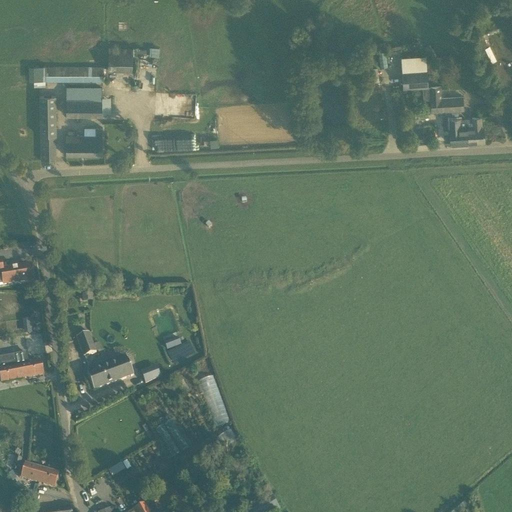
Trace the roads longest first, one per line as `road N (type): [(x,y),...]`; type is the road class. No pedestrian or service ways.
road 1 (unclassified): [(16,182),(45,174),(511,150)]
road 2 (unclassified): [(81,511),(64,445),(38,230),(16,182)]
